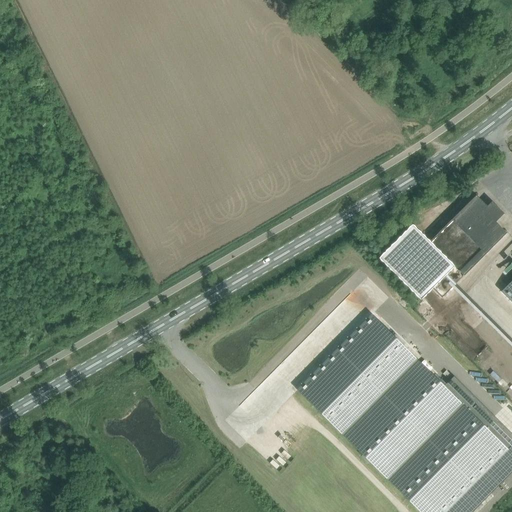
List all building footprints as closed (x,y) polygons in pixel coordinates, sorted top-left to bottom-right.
[(476,195),(439,233),(430,242),(428,244),(450,266),(430,286),(433,289),(442,298),(506,233),(495,222),(504,214),(492,202),(487,206),(476,195)] [(421,301),(433,289),(430,286),(450,266),(428,244),(430,242),(412,224),(378,258),(421,301)] [(355,254),(343,265),(352,274),(364,263),(355,254)] [(511,281),(501,292),(511,302),(511,281)] [(372,315),(297,390),(420,511),(472,511),(511,472),(511,433),(454,376),(444,386),(372,315)]
